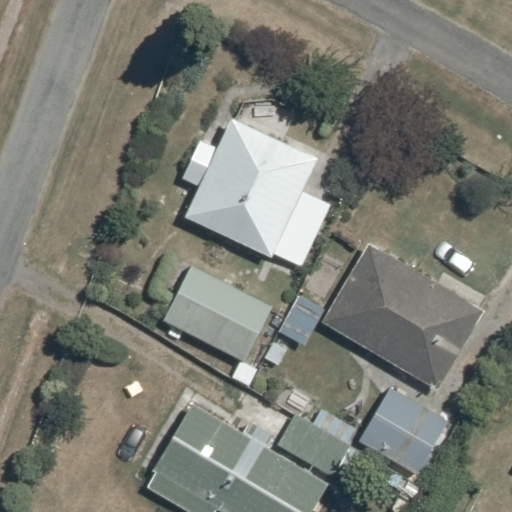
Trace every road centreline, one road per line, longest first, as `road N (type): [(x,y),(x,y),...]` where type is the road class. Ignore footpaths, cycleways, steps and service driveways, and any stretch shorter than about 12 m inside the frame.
road 1 (residential): [(0,245),(89,0)]
road 2 (residential): [(371,0),(511,82)]
